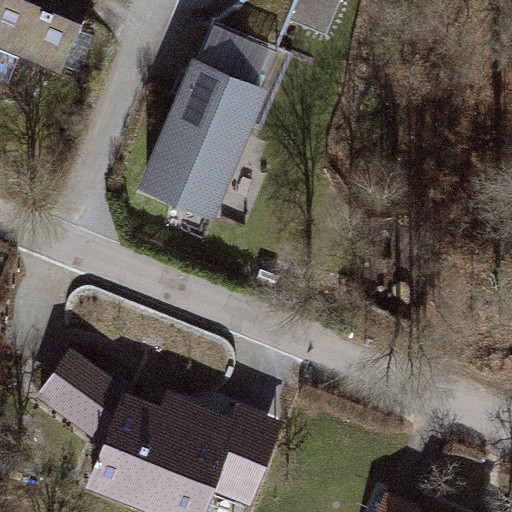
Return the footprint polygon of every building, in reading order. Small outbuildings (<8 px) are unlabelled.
[(0,0),(0,38),(63,62),(87,0),(0,0)] [(333,32),(346,0),(232,0),(216,13),(153,172),(228,202),(262,115),(268,120),(301,41),(288,36),(296,17),(333,32)] [(128,380),(74,342),(44,384),(97,422),(128,380)] [(199,511),(234,425),(129,382),(90,479),(171,511),(199,511)] [(444,511),(399,491),(388,511),(444,511)]
